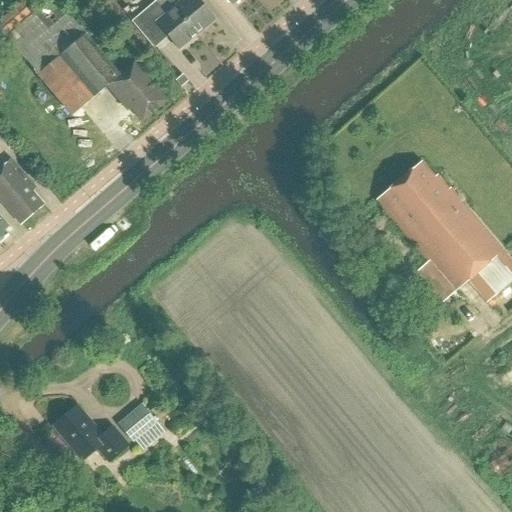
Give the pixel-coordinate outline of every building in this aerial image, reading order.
[(106,87),(127,111),(129,109),(141,122),(164,102),(132,65),(118,76),(53,0),(50,0),(31,17),(20,4),(0,21),(0,32),(71,117),(106,87)] [(155,24),(177,51),(196,36),(165,0),(153,0),(155,2),(153,3),(164,16),(155,24)] [(165,0),(196,36),(213,21),(195,0),(165,0)] [(179,89),(187,82),(181,76),(174,82),(179,89)] [(0,203),(19,226),(43,206),(31,192),(35,189),(11,161),(0,169),(0,203)] [(415,273),(441,303),(466,282),(485,304),(511,280),(511,265),(500,252),(448,191),(447,192),(435,178),(433,180),(420,164),(376,201),(428,262),(415,273)] [(81,462),(95,450),(107,464),(127,447),(112,428),(101,437),(76,408),(52,428),(81,462)] [(115,428),(130,447),(155,427),(140,408),(115,428)]
